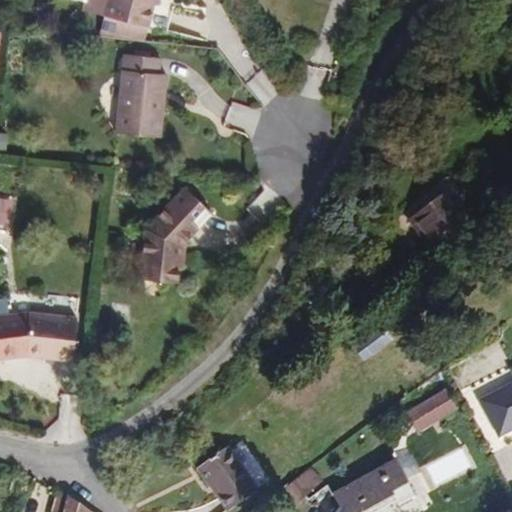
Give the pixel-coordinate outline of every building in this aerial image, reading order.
[(83,0),(81,11),(104,13),(106,0),(83,0)] [(106,0),(104,13),(103,18),(145,27),(152,0),(106,0)] [(103,18),(102,40),(143,44),(145,27),(103,18)] [(122,57),(113,133),(157,138),(165,78),(158,77),(160,62),(122,57)] [(407,215),(417,227),(457,197),(448,185),(407,215)] [(175,248),(206,216),(177,190),(140,231),(134,282),(170,285),(175,248)] [(0,219),(13,220),(13,198),(0,197),(0,219)] [(457,197),(417,227),(436,254),(476,225),(457,197)] [(26,311),(0,314),(0,356),(20,354),(33,355),(41,312),(26,311)] [(73,315),(41,312),(33,355),(69,358),(73,315)] [(375,318),(350,345),(367,361),(392,334),(375,318)] [(316,366),(328,357),(312,336),(300,345),(316,366)] [(495,435),(511,426),(511,370),(510,371),(511,375),(511,383),(478,401),(495,435)] [(438,387),(400,415),(411,432),(448,404),(438,387)] [(226,511),(241,511),(261,499),(229,455),(201,475),(226,511)] [(362,511),(391,496),(397,505),(412,497),(392,460),(334,494),(342,511),(341,511),(362,511)] [(292,511),(324,483),(310,469),(279,499),(291,511),(292,511)] [(48,511),(62,511),(66,497),(52,492),(48,511)] [(89,511),(73,499),(66,497),(62,511),(89,511)]
